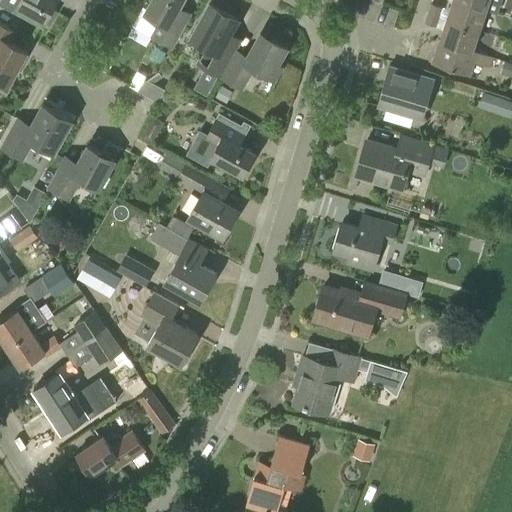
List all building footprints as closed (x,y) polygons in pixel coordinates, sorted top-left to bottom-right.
[(0,0),(0,4),(13,12),(15,8),(43,24),(45,20),(51,24),(58,10),(52,7),(56,0),(0,0)] [(193,13),(179,5),(181,0),(152,0),(147,8),(144,6),(133,24),(173,47),(193,13)] [(479,30),(486,9),(458,0),(452,0),(446,19),(479,30)] [(458,0),(486,9),(489,0),(458,0)] [(236,47),(237,48),(242,38),(230,31),(237,18),(210,3),(191,37),(194,38),(192,42),(205,50),(199,60),(198,59),(196,63),(220,76),(236,47)] [(428,12),(439,16),(442,6),(431,3),(428,12)] [(435,25),(439,16),(428,12),(425,22),(435,25)] [(472,50),(473,50),(479,30),(446,19),(439,39),(472,50)] [(0,80),(8,85),(28,51),(12,41),(17,31),(0,21),(0,80)] [(236,47),(220,76),(242,89),(255,67),(274,78),(282,65),(278,63),(287,46),(261,31),(248,54),(237,48),(236,47)] [(492,56),(473,50),(472,50),(439,39),(432,62),(469,75),(474,61),(489,67),(492,56)] [(421,116),(432,79),(392,68),(381,104),(421,116)] [(161,100),(167,87),(147,77),(140,90),(161,100)] [(233,91),(222,85),(215,96),(226,102),(233,91)] [(510,116),(511,111),(511,101),(483,92),(479,106),(510,116)] [(53,151),(71,119),(43,104),(32,123),(17,115),(0,146),(0,147),(24,160),(34,140),(53,151)] [(199,129),(187,151),(206,162),(209,157),(243,175),(250,161),(253,156),(255,152),(240,144),(246,132),(218,116),(217,115),(207,133),(199,129)] [(152,141),(163,122),(153,116),(142,135),(152,141)] [(367,138),(356,173),(402,187),(407,170),(424,176),(434,143),(401,133),(397,147),(367,138)] [(435,143),(430,160),(444,164),(449,148),(435,143)] [(99,187),(114,159),(88,144),(78,161),(65,153),(47,186),(70,199),(82,178),(99,187)] [(196,188),(205,173),(186,162),(185,163),(177,176),(177,177),(196,188)] [(222,200),(230,187),(210,176),(188,217),(223,236),(238,209),(222,200)] [(30,222),(39,206),(27,199),(21,210),(30,222)] [(0,219),(0,239),(8,235),(22,226),(11,211),(0,219)] [(342,221),(334,249),(349,254),(347,260),(362,265),(364,258),(375,261),(381,240),(392,244),(398,223),(387,220),(383,233),(358,226),(342,221)] [(200,300),(215,273),(198,263),(207,249),(189,239),(159,222),(150,238),(180,254),(166,280),(200,300)] [(18,250),(38,236),(30,224),(10,237),(18,250)] [(109,297),(121,277),(88,258),(77,278),(109,297)] [(56,295),(75,283),(61,262),(42,274),(56,295)] [(383,268),(379,283),(383,284),(408,291),(412,277),(383,268)] [(400,318),(408,291),(365,278),(360,294),(323,283),(313,318),(368,334),(375,310),(400,318)] [(181,364),(198,334),(171,318),(179,305),(154,290),(140,315),(158,325),(147,344),(181,364)] [(0,337),(6,346),(32,329),(22,315),(36,306),(29,296),(14,306),(16,309),(0,319),(0,337)] [(84,340),(107,326),(95,310),(74,324),(84,340)] [(107,326),(84,340),(100,364),(123,349),(107,326)] [(32,329),(6,346),(20,368),(44,352),(46,355),(61,345),(55,335),(41,344),(32,329)] [(354,382),(362,356),(332,347),(328,362),(302,354),(297,372),(302,374),(294,402),(327,412),(337,377),(354,382)] [(48,409),(73,392),(64,378),(77,369),(71,359),(56,369),(58,372),(33,388),(48,409)] [(386,364),(371,359),(367,370),(383,375),(386,364)] [(118,408),(146,391),(140,381),(112,397),(118,408)] [(162,432),(176,422),(151,388),(137,398),(162,432)] [(73,392),(48,409),(62,431),(86,415),(88,418),(103,408),(96,398),(83,407),(73,392)] [(91,475),(113,460),(119,467),(145,449),(132,430),(122,437),(120,434),(112,433),(105,437),(104,435),(76,453),(91,475)] [(301,472),(309,443),(279,434),(270,464),(258,460),(254,475),(246,504),(270,511),(276,511),(285,484),(301,489),(306,474),(301,472)] [(370,460),(375,443),(358,438),(353,455),(370,460)]
